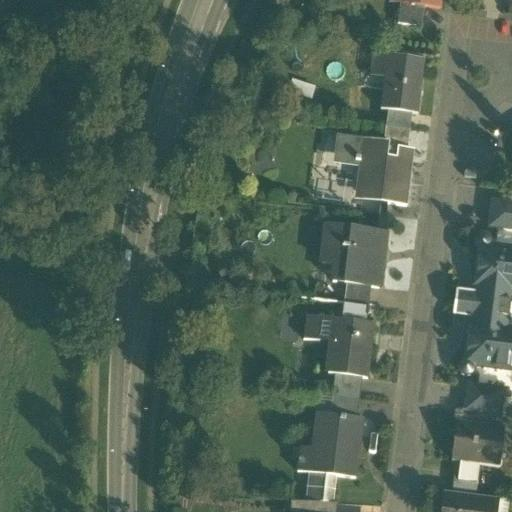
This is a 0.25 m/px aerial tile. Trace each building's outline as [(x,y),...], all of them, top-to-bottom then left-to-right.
[(441,0),(403,0),(403,7),(423,10),(440,11),(441,0)] [(403,7),(398,7),(396,28),(420,30),(423,10),(403,7)] [(423,62),(385,57),(378,113),(410,117),(416,118),(423,62)] [(410,117),(386,114),(385,129),(408,132),(410,117)] [(408,132),(385,129),(382,146),(389,147),(389,151),(405,154),(408,132)] [(382,146),(342,140),(340,160),(349,162),(349,168),(364,170),(360,199),(388,203),(387,207),(405,210),(411,170),(403,169),(405,154),(389,151),(389,147),(382,146)] [(511,205),(491,203),(488,230),(495,231),(511,232),(511,205)] [(384,235),(327,228),(322,267),(345,270),(343,287),(346,288),(370,291),(377,292),(384,235)] [(511,232),(495,231),(492,249),(511,251),(511,232)] [(476,250),(478,253),(474,287),(477,288),(476,296),(473,295),(470,319),(473,320),(472,328),(469,327),(464,362),(461,363),(459,366),(458,369),(458,373),(459,376),(462,378),(465,379),(469,379),(472,378),(474,375),(475,372),(475,368),(477,368),(511,372),(511,251),(492,249),(490,249),(491,246),(491,242),(489,239),(487,237),(483,236),(480,236),(477,238),(474,241),(474,244),(474,247),(476,250)] [(370,291),(346,288),(344,307),(368,310),(370,291)] [(367,310),(344,307),(341,322),(366,326),(368,310),(367,310)] [(341,322),(306,318),(303,342),(331,346),(327,377),(333,378),(358,381),(367,382),(374,327),(341,322)] [(511,372),(477,368),(475,388),(508,392),(507,400),(502,400),(501,409),(511,410),(511,372)] [(358,381),(333,378),(331,397),(356,400),(358,381)] [(475,388),(468,387),(464,413),(500,418),(501,409),(502,400),(507,400),(508,392),(475,388)] [(356,400),(331,397),(328,418),(353,421),(356,400)] [(328,418),(316,417),(311,452),(300,451),(297,475),(354,482),(362,423),(328,418)] [(503,430),(456,424),(451,463),(455,464),(479,467),(498,469),(503,430)] [(479,467),(455,464),(453,484),(476,487),(479,467)] [(476,487),(453,484),(451,496),(475,499),(476,487)] [(451,496),(447,496),(445,511),(493,511),(495,501),(475,499),(451,496)]
